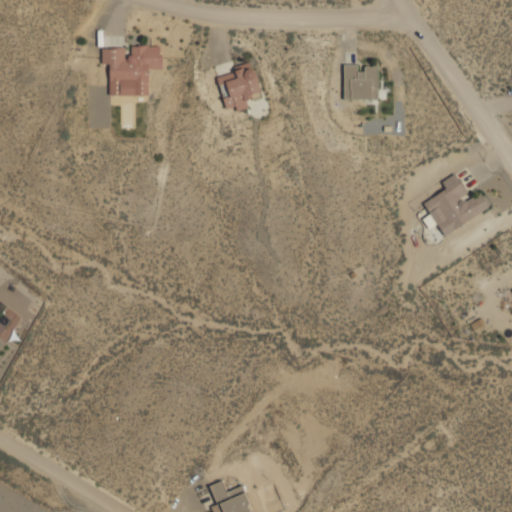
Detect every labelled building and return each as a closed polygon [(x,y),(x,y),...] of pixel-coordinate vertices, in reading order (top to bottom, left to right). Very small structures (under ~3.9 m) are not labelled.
[(102,64),(110,64),(110,95),(149,95),(150,69),(162,69),(163,45),(102,45),(102,64)] [(250,107),(248,100),(264,94),(253,63),(216,76),(227,109),(236,106),(238,111),(250,107)] [(344,98),(378,98),(378,64),(344,64),(344,98)] [(471,196),(456,172),(441,181),(446,189),(424,202),(430,213),(424,217),(429,226),(437,222),(444,234),(491,206),(481,190),(471,196)] [(254,511),(244,484),(227,490),(223,479),(210,484),(217,504),(213,505),(215,511),(254,511)]
